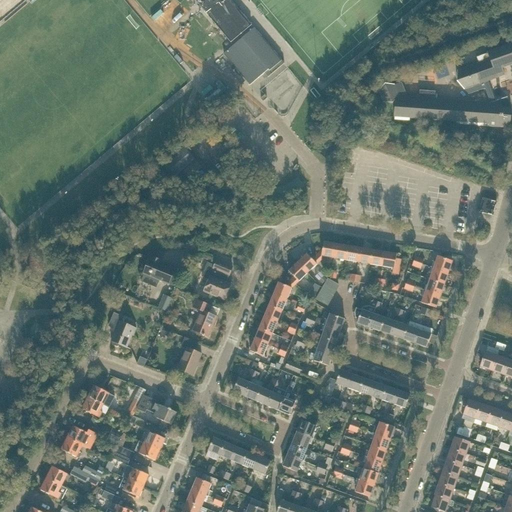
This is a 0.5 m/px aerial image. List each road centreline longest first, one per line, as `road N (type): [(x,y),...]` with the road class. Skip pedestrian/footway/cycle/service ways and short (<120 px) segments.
road 1 (residential): [(495,256),(323,225),(292,233),(270,255),(210,392)]
road 2 (residential): [(205,403),(90,357),(5,511)]
road 3 (residential): [(456,365),(351,327),(347,337),(340,357),(445,396)]
road 4 (residential): [(210,392),(287,427),(282,440),(276,450),(197,421)]
road 5 (residential): [(404,511),(445,396)]
